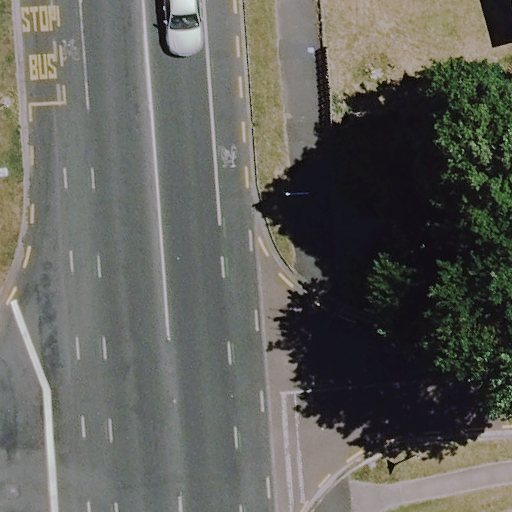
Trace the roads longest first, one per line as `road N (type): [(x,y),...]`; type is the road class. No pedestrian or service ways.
road 1 (secondary): [(142,0),(171,403)]
road 2 (residential): [(171,403),(287,395),(511,358)]
